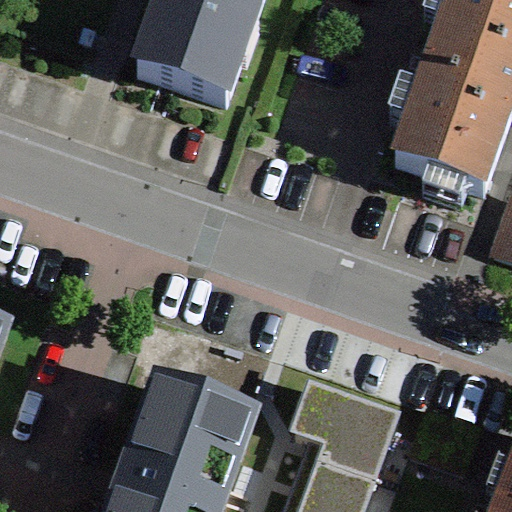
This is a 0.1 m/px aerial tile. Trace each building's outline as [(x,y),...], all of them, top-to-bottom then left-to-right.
[(165,0),(138,77),(228,109),(243,65),(238,64),(249,33),(254,35),(265,0),(165,0)] [(511,116),(511,0),(455,0),(397,167),(484,197),(511,116)] [(511,209),(494,260),(511,265),(511,209)] [(365,511),(397,424),(309,392),(301,416),(292,440),(311,447),(294,492),(286,511),(365,511)] [(165,395),(122,511),(222,511),(253,426),(165,395)] [(472,445),(424,426),(414,450),(463,469),(472,445)]
